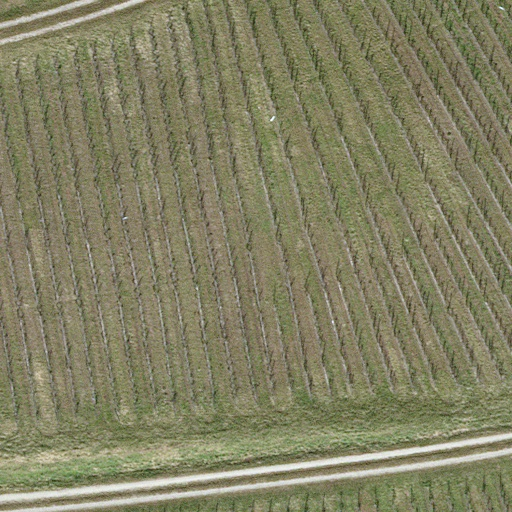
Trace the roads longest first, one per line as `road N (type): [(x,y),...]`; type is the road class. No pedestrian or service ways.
road 1 (track): [(0,507),(511,443)]
road 2 (track): [(0,34),(121,0)]
